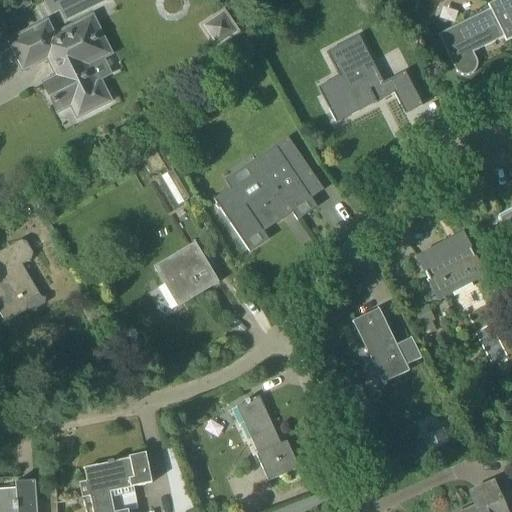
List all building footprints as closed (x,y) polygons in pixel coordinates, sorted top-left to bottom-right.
[(11,0),(0,5),(0,6),(11,28),(36,16),(28,0),(11,0)] [(43,0),(50,14),(60,11),(65,20),(104,0),(43,0)] [(357,0),(356,2),(370,10),(375,0),(357,0)] [(506,39),(511,36),(511,0),(504,0),(488,8),(489,10),(438,35),(446,51),(456,71),(460,75),(465,76),(471,75),(475,71),(477,65),(476,60),(472,53),(505,37),(506,39)] [(224,9),(202,24),(216,46),(238,31),(224,9)] [(109,54),(92,19),(53,38),(46,24),(9,43),(23,71),(48,58),(58,77),(44,84),(58,112),(68,107),(76,122),(113,103),(100,77),(107,74),(100,59),(109,54)] [(383,86),(366,52),(358,38),(327,54),(358,112),(394,93),(405,115),(421,106),(405,74),(383,86)] [(246,41),(232,52),(240,62),(254,51),(246,41)] [(333,206),(288,139),(255,161),(264,173),(238,190),(236,186),(214,200),(243,243),(261,231),(261,230),(290,210),(291,212),(309,200),(320,215),(333,206)] [(511,212),(498,219),(511,244),(511,212)] [(439,299),(483,277),(462,236),(419,259),(439,299)] [(0,252),(0,314),(5,323),(42,301),(21,266),(31,260),(19,241),(0,252)] [(177,308),(219,284),(195,243),(153,267),(177,308)] [(427,306),(412,313),(419,328),(431,323),(434,322),(427,306)] [(383,385),(408,373),(378,310),(353,322),(383,385)] [(280,445),(259,398),(250,402),(249,400),(244,402),(245,404),(236,408),(257,455),(255,456),(268,483),(298,469),(286,442),(280,445)] [(152,485),(145,454),(129,458),(129,460),(114,463),(113,461),(107,462),(108,465),(84,470),(87,482),(79,484),(82,499),(90,498),(92,511),(129,511),(137,511),(133,488),(152,485)] [(0,494),(0,511),(36,511),(35,482),(15,483),(16,493),(0,494)] [(505,511),(493,483),(470,493),(476,507),(465,511),(505,511)]
